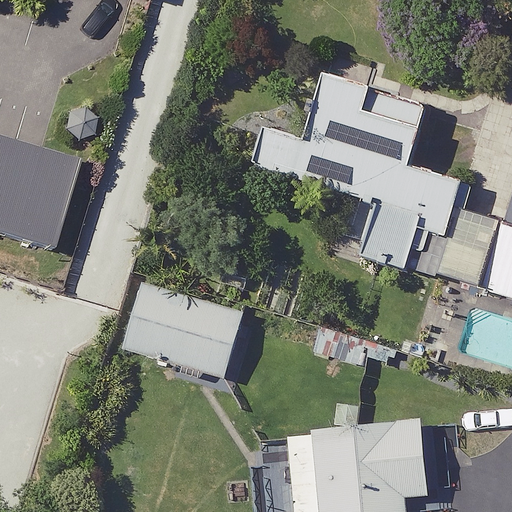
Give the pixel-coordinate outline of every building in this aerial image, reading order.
[(0,0),(0,230),(46,244),(73,156),(0,134),(0,0)] [(339,245),(398,263),(403,246),(419,251),(426,228),(438,232),(457,175),(405,158),(423,99),(317,65),(296,131),(259,120),(246,160),(355,194),(339,245)] [(511,126),(490,119),(463,201),(504,215),(511,217),(511,126)] [(481,286),(499,221),(454,207),(435,272),(481,286)] [(511,224),(499,221),(481,286),(511,295),(511,224)] [(242,309),(139,279),(119,346),(223,375),(242,309)] [(511,311),(471,300),(454,360),(511,375),(511,311)] [(426,491),(419,417),(286,429),(289,462),(263,465),(266,511),(405,511),(403,493),(426,491)]
